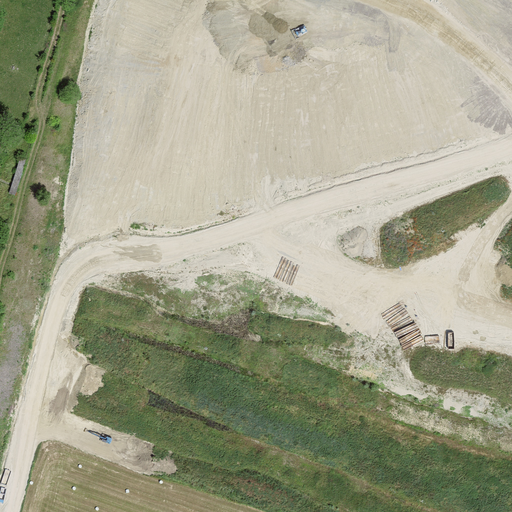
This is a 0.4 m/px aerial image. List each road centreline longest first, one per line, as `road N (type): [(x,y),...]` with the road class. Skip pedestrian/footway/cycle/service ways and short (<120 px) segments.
road 1 (track): [(3,511),(31,421),(263,511)]
road 2 (track): [(36,94),(42,123),(0,276)]
road 3 (track): [(21,138),(60,0)]
